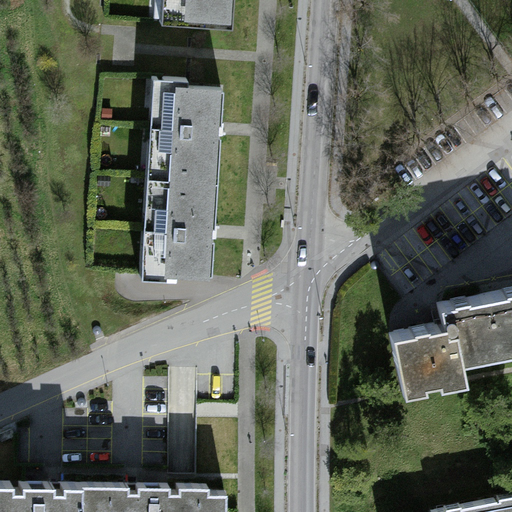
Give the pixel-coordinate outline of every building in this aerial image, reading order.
[(160,0),(159,22),(228,27),(229,0),(160,0)] [(217,126),(221,73),(153,69),(141,257),(209,261),(211,230),(217,126)] [(511,285),(435,301),(439,319),(388,330),(399,388),(460,376),(457,357),(511,346),(511,285)] [(0,482),(0,511),(218,511),(219,488),(0,482)] [(511,511),(511,494),(432,510),(432,511),(511,511)]
